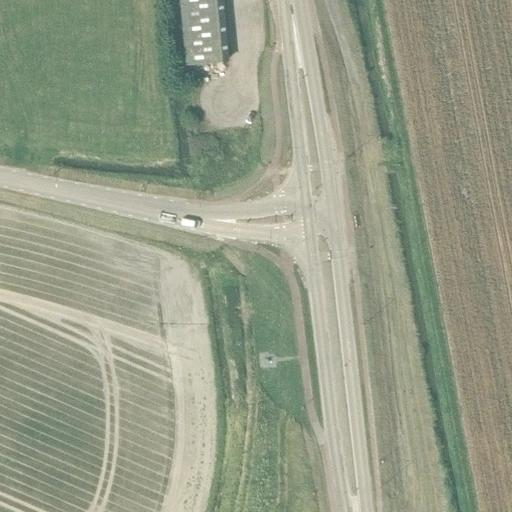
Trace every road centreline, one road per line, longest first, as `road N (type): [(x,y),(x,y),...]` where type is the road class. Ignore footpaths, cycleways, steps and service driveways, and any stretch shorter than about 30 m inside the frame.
road 1 (track): [(328,0),(365,127),(439,511)]
road 2 (unclassified): [(318,214),(223,222),(0,178)]
road 3 (tertiary): [(355,511),(318,214)]
road 4 (tertiary): [(318,214),(290,0)]
